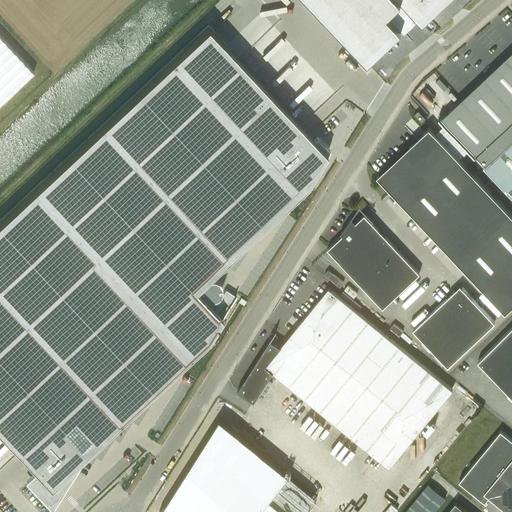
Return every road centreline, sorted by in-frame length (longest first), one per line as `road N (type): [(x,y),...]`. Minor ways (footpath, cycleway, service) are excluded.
road 1 (unclassified): [(133,511),(414,72),(499,0)]
road 2 (unknown): [(350,171),(445,272),(456,268),(452,249),(364,149)]
